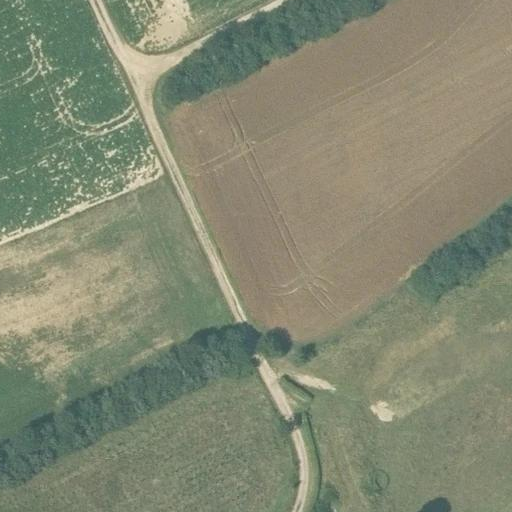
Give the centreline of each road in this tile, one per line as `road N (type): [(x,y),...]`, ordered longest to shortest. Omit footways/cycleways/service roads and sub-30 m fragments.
road 1 (track): [(133,80),(288,416),(304,482),(298,511)]
road 2 (track): [(133,80),(286,0)]
